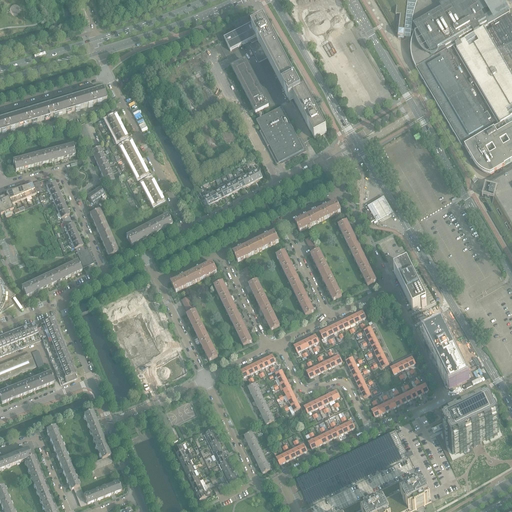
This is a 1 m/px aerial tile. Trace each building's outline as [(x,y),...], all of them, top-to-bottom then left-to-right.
[(380,0),(399,31),(400,32),(396,34),(396,35),(409,58),(414,55),(413,54),(419,51),(419,52),(420,51),(419,50),(425,47),(426,48),(428,47),(428,46),(430,44),(433,42),(434,43),(437,41),(441,39),(440,38),(443,37),(445,35),(446,36),(449,34),(451,33),(451,32),(455,30),(455,29),(456,30),(459,28),(459,27),(462,26),(464,24),(465,25),(468,23),(472,21),(471,20),(477,17),(477,18),(478,17),(477,16),(482,14),(483,15),(485,13),(484,12),(487,11),(490,9),(491,10),(495,7),(497,6),(496,5),(499,4),(500,4),(503,3),(501,0),(380,0)] [(455,47),(416,70),(462,148),(464,147),(471,157),(474,164),(476,166),(477,167),(478,169),(480,170),(482,172),(483,173),(485,174),(487,175),(489,175),(490,175),(505,167),(504,166),(511,161),(511,19),(509,16),(496,23),(484,30),(455,47)] [(289,101),(292,100),(294,99),(315,140),(327,134),(305,92),(301,94),(264,24),(258,27),(256,22),(224,39),(230,52),(250,41),(251,43),(257,40),(289,101)] [(232,69),(255,112),(256,114),(256,113),(261,111),(269,107),(246,62),(232,69)] [(102,91),(89,95),(80,97),(84,109),(106,102),(102,91)] [(80,97),(68,101),(59,104),(62,115),(84,109),(80,97)] [(59,104),(46,108),(37,110),(40,122),(62,115),(59,104)] [(268,115),(264,117),(262,118),(261,117),(260,117),(260,119),(256,121),(260,128),(270,146),(279,164),(304,150),(302,147),(303,146),(301,144),(300,144),(300,143),(282,108),(268,115)] [(37,110),(24,114),(15,117),(19,129),(40,122),(37,110)] [(109,126),(117,121),(114,116),(106,121),(109,126)] [(0,121),(0,134),(19,129),(15,117),(0,121)] [(117,121),(109,126),(111,131),(120,127),(117,121)] [(114,137),(123,132),(120,127),(111,131),(114,137)] [(123,132),(114,137),(117,142),(119,141),(125,138),(123,132)] [(128,143),(122,147),(121,147),(124,152),(133,148),(130,143),(129,144),(128,143)] [(57,150),(60,160),(75,156),(72,146),(57,150)] [(94,157),(102,153),(99,148),(91,151),(94,157)] [(133,148),(124,152),(127,158),(135,153),(133,148)] [(57,150),(42,154),(45,164),(60,160),(57,150)] [(102,153),(94,157),(96,163),(104,159),(104,158),(102,153)] [(135,153),(127,158),(130,163),(138,159),(135,153)] [(33,156),(28,158),(30,168),(45,164),(42,154),(33,156)] [(28,158),(13,161),(16,172),(30,168),(28,158)] [(107,164),(104,159),(96,163),(99,168),(107,164)] [(138,159),(130,163),(132,168),(141,164),(138,159)] [(109,170),(107,164),(99,168),(101,174),(109,170)] [(141,164),(132,168),(135,174),(144,169),(141,164)] [(144,169),(135,174),(138,179),(140,178),(146,175),(144,169)] [(251,170),(257,181),(263,178),(262,177),(263,177),(261,174),(261,175),(259,171),(255,173),(252,169),(251,170)] [(112,175),(109,170),(101,174),(104,179),(112,175)] [(248,176),(252,184),(257,181),(251,170),(250,170),(252,174),(248,176)] [(511,173),(505,178),(491,186),(485,184),(481,198),(480,198),(482,202),(486,203),(489,209),(492,213),(488,212),(502,236),(503,236),(505,238),(504,239),(511,253),(511,173)] [(240,175),(246,187),(252,184),(248,176),(244,178),(242,174),(240,175)] [(114,181),(112,175),(104,179),(106,185),(114,181)] [(235,179),(241,190),(246,187),(240,175),(239,176),(239,177),(235,179)] [(230,181),(236,192),(241,190),(235,179),(231,181),(231,180),(230,181)] [(149,180),(143,184),(142,184),(145,189),(154,185),(151,180),(149,180)] [(226,188),(230,195),(236,192),(230,181),(228,181),(230,185),(226,188)] [(34,184),(32,185),(36,193),(37,193),(42,192),(40,186),(39,182),(34,184)] [(49,192),(57,188),(55,182),(46,186),(49,191),(48,191),(48,192),(49,192)] [(31,186),(27,187),(31,197),(36,195),(36,193),(32,185),(31,186)] [(154,185),(145,189),(148,195),(156,191),(154,185)] [(225,198),(219,186),(217,187),(219,191),(215,193),(219,201),(225,198)] [(219,186),(225,198),(230,195),(226,188),(222,190),(220,186),(219,186)] [(27,187),(22,189),(26,199),(31,197),(27,187)] [(51,197),(60,193),(57,188),(49,192),(51,196),(50,197),(51,197)] [(93,193),(98,199),(99,201),(99,200),(98,199),(101,197),(102,199),(105,196),(100,188),(93,193)] [(22,189),(17,191),(21,201),(26,199),(22,189)] [(17,191),(12,193),(16,203),(21,201),(17,191)] [(156,191),(148,195),(151,200),(159,196),(156,191)] [(208,192),(214,204),(219,201),(215,193),(212,195),(209,191),(208,192)] [(214,204),(208,192),(207,193),(209,197),(204,199),(205,200),(202,202),(205,206),(206,205),(207,206),(208,205),(208,206),(214,204)] [(12,193),(7,195),(11,205),(16,203),(12,193)] [(54,202),(62,199),(60,193),(51,197),(53,202),(52,202),(53,203),(54,202)] [(92,203),(93,205),(96,203),(95,201),(98,199),(93,193),(88,197),(92,203)] [(0,214),(1,215),(4,214),(6,218),(12,216),(10,212),(13,210),(11,205),(7,195),(0,198),(0,214)] [(159,196),(151,200),(154,206),(162,201),(159,196)] [(384,197),(368,206),(369,209),(376,220),(377,222),(393,212),(384,197)] [(55,209),(56,208),(64,204),(62,199),(54,202),(56,207),(55,208),(55,209)] [(323,210),(327,219),(341,212),(336,203),(323,210)] [(58,214),(67,210),(64,204),(56,208),(58,213),(57,213),(58,214)] [(365,212),(371,223),(376,220),(369,209),(365,212)] [(62,219),(68,216),(69,216),(67,210),(58,214),(61,219),(60,219),(60,220),(62,219)] [(90,214),(92,220),(96,228),(106,224),(104,219),(100,210),(90,214)] [(309,216),(314,226),(327,219),(323,210),(309,216)] [(154,223),(159,232),(172,225),(167,215),(154,223)] [(314,226),(309,216),(296,223),(295,223),(300,233),(300,232),(314,226)] [(345,240),(354,236),(347,222),(338,226),(345,240)] [(154,223),(140,230),(145,239),(159,232),(154,223)] [(67,233),(75,229),(73,224),(72,224),(66,227),(64,228),(64,229),(65,228),(67,233)] [(96,228),(102,243),(112,238),(106,224),(96,228)] [(69,239),(78,235),(75,229),(67,233),(66,234),(67,234),(69,239)] [(145,239),(140,230),(126,237),(131,247),(145,239)] [(279,243),(274,233),(261,240),(266,249),(279,243)] [(72,244),(80,240),(78,235),(69,239),(68,239),(69,240),(70,239),(72,244)] [(345,240),(353,256),(361,252),(354,236),(345,240)] [(102,243),(106,251),(108,257),(118,252),(112,238),(102,243)] [(80,240),(72,244),(71,245),(72,245),(74,250),(75,249),(83,246),(80,240)] [(247,246),(252,256),(266,249),(261,240),(247,246)] [(87,250),(85,251),(83,246),(75,249),(84,268),(94,264),(87,250)] [(233,253),(238,263),(252,256),(247,246),(234,253),(233,253)] [(318,269),(326,265),(320,251),(319,251),(313,254),(311,255),(318,269)] [(292,266),(289,261),(285,252),(277,256),(283,270),(292,266)] [(361,252),(353,256),(361,272),(369,268),(366,262),(365,260),(361,252)] [(63,268),(68,278),(82,272),(79,265),(78,263),(78,262),(63,268)] [(212,264),(207,266),(199,270),(204,280),(217,273),(212,264)] [(326,285),(334,281),(326,265),(318,269),(326,285)] [(291,287),(300,282),(292,266),(283,270),(291,287)] [(413,312),(427,305),(425,302),(424,302),(408,270),(409,270),(407,266),(394,272),(396,276),(397,276),(403,289),(400,290),(405,299),(408,298),(412,308),(411,308),(413,312)] [(54,285),(62,281),(68,278),(63,268),(49,275),(54,285)] [(369,268),(361,272),(368,286),(376,282),(369,268)] [(0,315),(1,315),(2,313),(14,305),(10,299),(15,296),(16,296),(12,291),(8,286),(5,281),(3,275),(1,269),(0,269),(0,315)] [(185,277),(185,278),(189,287),(204,280),(199,270),(185,277)] [(35,282),(40,291),(54,285),(49,275),(35,282)] [(189,287),(185,278),(185,277),(171,284),(176,294),(176,293),(189,287)] [(256,300),(265,296),(258,281),(257,282),(251,284),(249,285),(256,300)] [(326,285),(330,295),(333,301),(342,297),(334,281),(326,285)] [(40,291),(35,282),(21,288),(26,298),(40,291)] [(221,301),(230,297),(223,282),(215,287),(221,301)] [(307,298),(305,293),(300,282),(291,287),(299,303),(307,298)] [(140,331),(125,339),(133,356),(144,351),(155,373),(175,363),(159,330),(164,328),(148,295),(127,305),(140,331)] [(272,311),(265,296),(256,300),(264,316),(272,311)] [(221,301),(229,317),(237,313),(230,297),(221,301)] [(314,312),(311,307),(307,298),(299,303),(305,317),(314,312)] [(194,330),(203,326),(196,311),(195,312),(189,315),(187,316),(194,330)] [(280,327),(272,311),(264,316),(271,332),(280,327)] [(357,315),(361,322),(366,319),(363,312),(357,315)] [(229,317),(237,333),(245,328),(237,313),(229,317)] [(356,324),(361,322),(357,315),(352,317),(356,324)] [(350,327),(356,324),(352,317),(347,320),(350,327)] [(53,319),(52,320),(44,323),(44,324),(39,326),(39,327),(43,337),(47,335),(46,331),(56,327),(53,319)] [(345,330),(350,327),(347,320),(341,322),(345,330)] [(340,332),(345,330),(341,322),(336,325),(340,332)] [(26,328),(27,330),(31,339),(32,338),(35,337),(39,335),(36,329),(34,325),(26,328)] [(334,335),(340,332),(336,325),(331,328),(334,335)] [(448,388),(455,384),(458,383),(459,383),(465,380),(469,378),(443,325),(439,327),(433,330),(423,335),(448,388)] [(210,342),(203,326),(194,330),(202,346),(210,342)] [(58,331),(56,327),(46,331),(47,335),(58,331)] [(22,330),(23,331),(26,340),(29,339),(31,339),(27,330),(26,328),(22,330)] [(237,333),(244,347),(252,343),(245,328),(237,333)] [(329,337),(334,335),(331,328),(325,330),(329,337)] [(364,331),(367,337),(373,334),(371,328),(364,331)] [(18,331),(19,333),(23,342),(26,340),(23,331),(22,330),(18,331)] [(329,337),(325,330),(320,333),(323,340),(329,337)] [(10,334),(11,336),(15,345),(18,344),(20,343),(23,342),(19,333),(18,331),(10,334)] [(60,335),(58,331),(47,335),(48,338),(49,339),(60,335)] [(15,345),(11,336),(10,334),(6,336),(11,347),(11,346),(15,345)] [(367,337),(369,342),(376,339),(373,334),(367,337)] [(32,345),(35,344),(38,343),(41,341),(40,338),(39,335),(35,337),(32,338),(31,339),(29,339),(26,340),(29,346),(32,345)] [(61,339),(60,335),(49,339),(50,341),(50,343),(61,339)] [(11,347),(6,336),(2,338),(7,348),(9,348),(11,347)] [(310,339),(314,346),(319,343),(316,336),(310,339)] [(63,343),(61,339),(50,343),(51,344),(52,347),(63,343)] [(308,348),(314,346),(310,339),(305,341),(308,348)] [(369,342),(372,348),(378,344),(376,339),(369,342)] [(303,351),(308,348),(305,341),(300,344),(303,351)] [(218,358),(210,342),(202,346),(209,362),(218,358)] [(64,347),(63,343),(52,347),(53,350),(54,351),(64,347)] [(297,354),(303,351),(300,344),(294,347),(297,354)] [(372,348),(375,353),(381,350),(378,344),(372,348)] [(66,351),(64,347),(54,351),(54,353),(55,355),(66,351)] [(375,353),(377,358),(384,355),(381,350),(375,353)] [(68,355),(66,351),(55,355),(56,356),(57,359),(68,355)] [(30,355),(0,367),(0,383),(35,369),(30,355)] [(69,359),(68,355),(57,359),(58,362),(58,363),(69,359)] [(377,358),(380,364),(386,361),(384,355),(377,358)] [(267,359),(270,366),(276,363),(272,356),(267,359)] [(333,359),(337,366),(342,364),(339,356),(333,359)] [(410,368),(415,365),(412,358),(406,361),(410,368)] [(71,363),(69,359),(58,363),(58,362),(55,363),(57,367),(58,367),(61,366),(61,367),(71,363)] [(261,361),(265,369),(270,366),(267,359),(261,361)] [(333,359),(328,362),(332,369),(337,366),(333,359)] [(348,367),(355,364),(352,359),(346,362),(348,367)] [(256,364),(260,371),(265,369),(261,361),(256,364)] [(386,361),(380,364),(382,369),(389,366),(386,361)] [(405,370),(410,368),(406,361),(401,363),(405,370)] [(328,362),(323,364),(326,371),(332,369),(328,362)] [(72,367),(71,363),(61,367),(61,366),(58,367),(58,368),(57,369),(59,372),(72,367)] [(399,373),(405,370),(401,363),(396,366),(399,373)] [(251,367),(254,374),(260,371),(256,364),(251,367)] [(323,364),(317,367),(321,374),(326,371),(323,364)] [(358,370),(355,364),(348,367),(351,373),(358,370)] [(399,373),(396,366),(390,369),(394,376),(399,373)] [(72,367),(59,372),(57,373),(56,374),(61,386),(76,380),(77,378),(72,367)] [(254,374),(251,367),(245,369),(249,377),(254,374)] [(312,370),(316,377),(321,374),(317,367),(312,370)] [(249,377),(245,369),(240,372),(244,379),(249,377)] [(316,377),(312,370),(306,372),(310,379),(316,377)] [(360,375),(358,370),(351,373),(354,378),(360,375)] [(276,375),(278,380),(285,377),(282,372),(276,375)] [(54,384),(54,382),(50,373),(37,379),(41,389),(54,384)] [(363,380),(360,375),(354,378),(356,383),(363,380)] [(278,380),(281,386),(287,382),(285,377),(278,380)] [(37,379),(24,384),(28,394),(41,389),(37,379)] [(365,386),(363,380),(356,383),(359,389),(365,386)] [(281,386),(283,391),(290,388),(287,382),(281,386)] [(12,389),(11,389),(15,400),(28,394),(24,384),(12,389)] [(262,397),(256,385),(248,389),(254,401),(262,397)] [(425,385),(420,388),(423,395),(429,392),(425,385)] [(368,391),(365,386),(359,389),(362,394),(368,391)] [(283,391),(286,396),(293,393),(290,388),(283,391)] [(420,388),(414,390),(418,397),(423,395),(420,388)] [(9,390),(0,393),(0,401),(1,405),(15,400),(11,389),(9,390)] [(414,390),(409,393),(413,400),(418,397),(414,390)] [(368,391),(362,394),(364,400),(371,396),(368,391)] [(335,401),(340,399),(336,392),(331,394),(335,401)] [(286,396),(289,402),(295,398),(293,393),(286,396)] [(409,393),(404,395),(407,403),(413,400),(409,393)] [(329,404),(335,401),(331,394),(326,397),(329,404)] [(404,395),(398,398),(402,405),(407,403),(404,395)] [(268,410),(262,397),(254,401),(261,413),(268,410)] [(324,407),(329,404),(326,397),(320,399),(324,407)] [(289,402),(291,407),(298,404),(295,398),(289,402)] [(398,398),(393,401),(396,408),(402,405),(398,398)] [(319,409),(324,407),(320,399),(315,402),(319,409)] [(393,401),(388,403),(391,410),(396,408),(393,401)] [(313,412),(319,409),(315,402),(310,405),(313,412)] [(388,403),(382,406),(386,413),(391,410),(388,403)] [(298,404),(291,407),(294,413),(300,409),(298,404)] [(313,412),(310,405),(304,408),(307,415),(313,412)] [(382,406),(377,409),(381,416),(386,413),(382,406)] [(489,406),(465,418),(460,421),(462,424),(437,436),(444,452),(447,458),(450,457),(453,461),(456,459),(474,451),(477,449),(483,446),(499,438),(503,436),(499,427),(489,406)] [(381,416),(377,409),(371,411),(375,418),(381,416)] [(261,413),(264,421),(267,425),(274,422),(268,410),(261,413)] [(84,415),(90,431),(99,427),(93,412),(84,415)] [(351,422),(346,425),(349,432),(355,429),(351,422)] [(346,425),(340,427),(344,435),(349,432),(346,425)] [(53,447),(62,443),(55,427),(46,430),(53,447)] [(99,427),(90,431),(96,445),(105,442),(99,427)] [(340,427),(335,430),(339,437),(344,435),(340,427)] [(335,430),(330,433),(333,440),(339,437),(335,430)] [(173,431),(169,433),(174,443),(178,442),(173,431)] [(206,440),(215,436),(212,431),(204,435),(206,440)] [(310,509),(311,509),(410,460),(410,459),(409,458),(413,456),(412,453),(408,455),(396,431),(296,480),(310,509)] [(245,437),(251,450),(258,446),(252,433),(245,437)] [(330,433),(325,435),(328,442),(333,440),(330,433)] [(325,435),(319,438),(323,445),(328,442),(325,435)] [(209,445),(217,441),(215,436),(206,440),(209,445)] [(319,438),(314,441),(317,448),(323,445),(319,438)] [(211,451),(220,446),(217,441),(209,445),(211,451)] [(317,448),(314,441),(308,443),(312,450),(317,448)] [(104,459),(107,458),(110,457),(111,457),(105,442),(96,445),(102,460),(104,459)] [(68,459),(62,443),(53,447),(59,463),(68,459)] [(177,455),(185,451),(183,445),(174,450),(177,455)] [(214,456),(222,452),(220,446),(211,451),(214,456)] [(251,450),(257,462),(264,458),(258,446),(251,450)] [(299,448),(302,455),(307,453),(304,446),(299,448)] [(299,448),(293,451),(297,458),(302,455),(299,448)] [(21,463),(25,462),(31,459),(31,458),(28,450),(17,454),(21,463)] [(179,460),(190,455),(188,450),(185,451),(177,455),(179,460)] [(293,451),(288,453),(291,460),(297,458),(293,451)] [(222,452),(214,456),(216,461),(225,457),(222,452)] [(288,453),(282,456),(286,463),(291,460),(288,453)] [(5,469),(21,463),(17,454),(1,460),(5,469)] [(190,455),(179,460),(182,465),(190,461),(193,460),(190,455)] [(282,456),(276,459),(280,466),(286,463),(282,456)] [(219,466),(227,462),(225,457),(216,461),(219,466)] [(25,462),(30,475),(39,472),(33,458),(31,458),(31,459),(25,462)] [(257,462),(263,474),(270,471),(264,458),(257,462)] [(74,475),(68,459),(59,463),(66,479),(74,475)] [(421,484),(422,484),(410,459),(410,460),(311,509),(310,509),(311,511),(369,511),(375,509),(374,508),(377,506),(379,510),(380,511),(385,509),(402,500),(409,497),(408,496),(408,495),(406,492),(409,490),(410,491),(415,489),(417,493),(424,490),(421,484)] [(184,470),(193,466),(190,461),(182,465),(184,470)] [(221,471),(230,467),(227,462),(219,466),(221,471)] [(193,466),(184,470),(187,475),(195,471),(193,466)] [(230,467),(221,471),(224,476),(232,472),(230,467)] [(189,480),(198,476),(195,471),(187,475),(189,480)] [(30,475),(36,491),(45,487),(39,472),(30,475)] [(232,472),(224,476),(226,481),(235,477),(232,472)] [(79,488),(74,475),(66,479),(71,491),(74,490),(79,488)] [(192,486),(200,481),(198,476),(189,480),(192,486)] [(235,477),(226,481),(229,487),(238,482),(235,477)] [(194,491),(205,485),(202,480),(200,481),(192,486),(194,491)] [(101,489),(104,498),(122,491),(118,482),(101,489)] [(412,511),(417,510),(424,507),(423,506),(431,503),(425,489),(422,484),(421,484),(424,490),(417,493),(415,489),(410,491),(409,490),(406,492),(408,495),(408,496),(409,497),(402,500),(385,509),(380,511),(379,510),(377,506),(374,508),(375,509),(369,511),(412,511)] [(197,496),(205,492),(207,491),(205,485),(194,491),(197,496)] [(0,503),(1,505),(10,502),(4,487),(0,488),(0,503)] [(36,491),(42,506),(51,502),(45,487),(36,491)] [(104,498),(101,489),(83,496),(84,499),(86,502),(87,505),(104,498)] [(205,492),(197,496),(199,501),(208,497),(205,492)] [(13,511),(10,502),(1,505),(3,511),(13,511)] [(55,511),(51,502),(42,506),(44,511),(55,511)]
